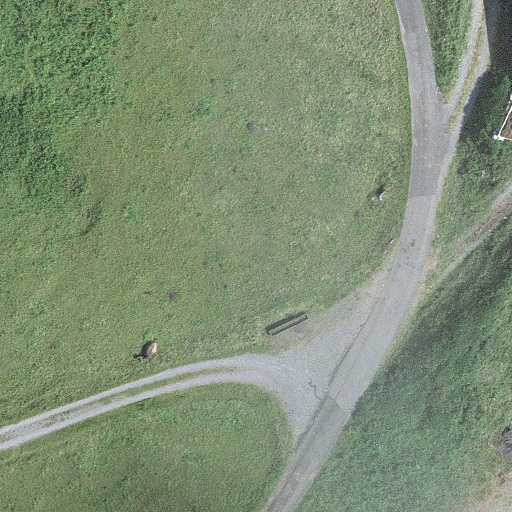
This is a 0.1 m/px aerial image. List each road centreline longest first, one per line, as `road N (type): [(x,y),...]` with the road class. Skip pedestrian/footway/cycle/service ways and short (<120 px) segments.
road 1 (track): [(409,0),(436,149),(414,256),(339,406),(274,511)]
road 2 (track): [(0,443),(185,376),(288,379),(339,406)]
road 3 (track): [(436,149),(460,108),(487,0)]
road 4 (track): [(511,198),(446,260),(414,256)]
